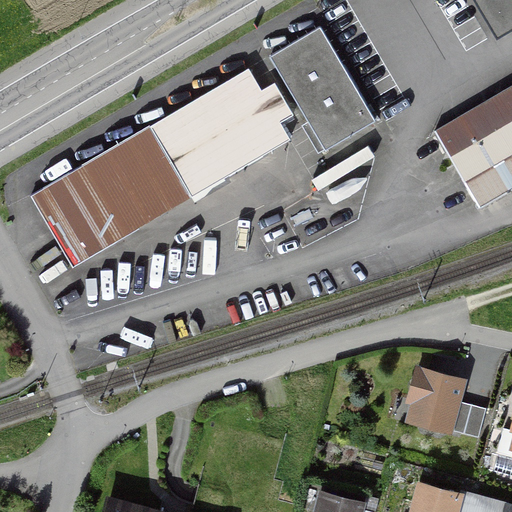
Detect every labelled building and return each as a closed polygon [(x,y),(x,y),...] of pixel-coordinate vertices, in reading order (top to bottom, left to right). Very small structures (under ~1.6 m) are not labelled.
[(511,27),(511,0),(474,0),(496,37),(511,27)] [(320,22),(268,53),(307,119),(301,122),(318,151),(325,147),(326,149),(377,119),(320,22)] [(72,265),(292,138),(281,118),(294,111),(275,78),(261,86),(249,64),(29,191),(72,265)] [(511,81),(434,127),(480,204),(511,185),(511,81)] [(369,142),(311,177),(318,188),(376,153),(369,142)] [(467,374),(416,360),(405,400),(410,401),(405,419),(452,431),(452,429),(479,436),(487,406),(460,399),(467,374)] [(381,469),(382,463),(373,461),(371,466),(381,469)] [(413,511),(453,511),(458,493),(420,484),(413,511)] [(374,511),(379,496),(367,492),(365,497),(318,485),(311,511),(374,511)] [(173,511),(169,511),(170,506),(105,489),(98,511),(173,511)] [(506,511),(508,506),(458,493),(453,511),(506,511)]
